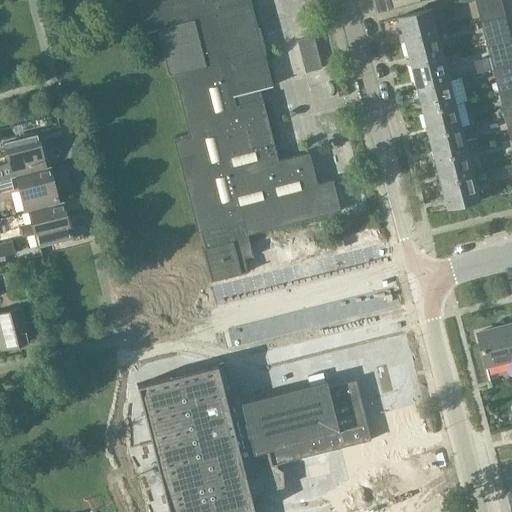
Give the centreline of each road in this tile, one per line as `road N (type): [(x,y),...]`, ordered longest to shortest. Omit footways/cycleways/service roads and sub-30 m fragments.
road 1 (residential): [(417,278),(351,0)]
road 2 (residential): [(487,511),(417,278)]
